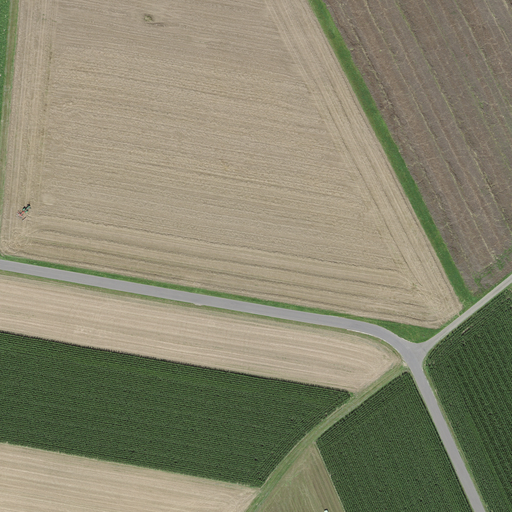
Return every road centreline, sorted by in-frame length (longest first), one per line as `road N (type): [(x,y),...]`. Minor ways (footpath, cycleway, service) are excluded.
road 1 (unclassified): [(0,264),(378,331),(413,358),(480,511)]
road 2 (track): [(511,281),(350,409),(273,478),(253,511)]
